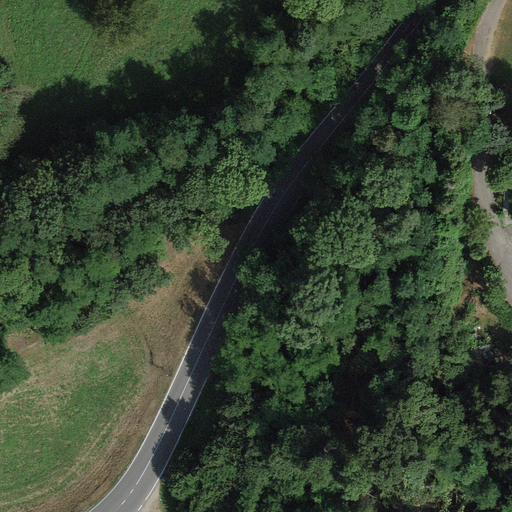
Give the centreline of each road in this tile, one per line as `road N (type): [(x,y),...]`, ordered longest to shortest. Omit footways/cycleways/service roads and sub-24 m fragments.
road 1 (tertiary): [(432,0),(273,206),(157,443),(111,511)]
road 2 (unknown): [(511,49),(496,102),(499,172),(511,223)]
